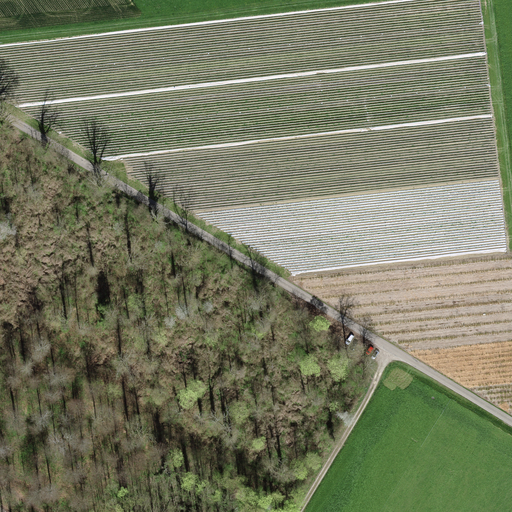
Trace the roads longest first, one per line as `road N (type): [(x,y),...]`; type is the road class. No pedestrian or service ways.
road 1 (unclassified): [(0,111),(511,421)]
road 2 (track): [(511,238),(487,0)]
road 3 (track): [(404,351),(296,511)]
